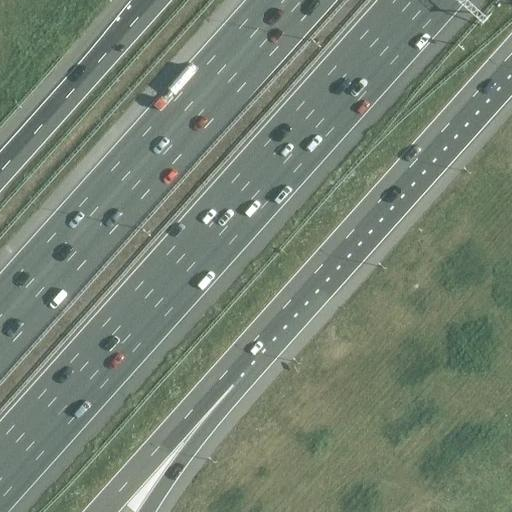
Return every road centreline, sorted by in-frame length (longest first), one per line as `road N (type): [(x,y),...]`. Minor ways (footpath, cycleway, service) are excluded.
road 1 (motorway): [(0,475),(425,0)]
road 2 (motorway): [(283,0),(0,315)]
road 3 (motorway): [(257,339),(511,53)]
road 4 (motorway): [(101,511),(257,339)]
road 5 (motorway): [(146,0),(0,163)]
road 6 (motorway): [(146,511),(257,339)]
